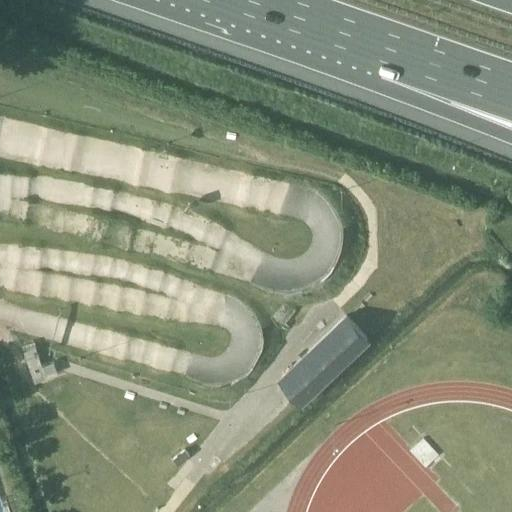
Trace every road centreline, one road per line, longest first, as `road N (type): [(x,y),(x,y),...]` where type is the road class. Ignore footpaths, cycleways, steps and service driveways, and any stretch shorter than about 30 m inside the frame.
road 1 (motorway): [(252,0),(395,49)]
road 2 (motorway): [(395,49),(511,113)]
road 3 (motorway): [(395,49),(511,90)]
